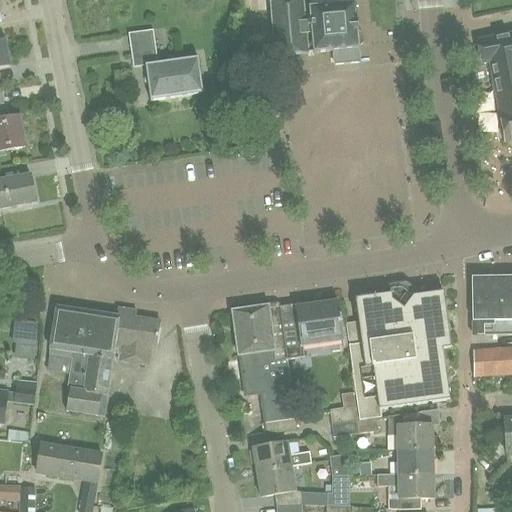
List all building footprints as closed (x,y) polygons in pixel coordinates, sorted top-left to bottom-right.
[(354,3),(349,4),(348,0),(299,0),(270,3),(275,57),(316,53),(317,54),(331,52),(332,65),(344,64),(342,51),(359,49),(354,3)] [(150,102),(203,95),(198,58),(157,63),(152,31),(129,34),(134,69),(145,67),(150,102)] [(511,34),(476,42),(481,65),(488,63),(505,143),(511,142),(511,34)] [(5,39),(0,40),(0,68),(10,67),(5,39)] [(0,92),(0,157),(7,156),(7,152),(25,149),(19,118),(2,121),(1,116),(0,116),(0,105),(3,105),(0,92)] [(0,210),(36,204),(30,176),(3,182),(0,171),(0,210)] [(511,278),(472,280),(473,337),(511,336),(511,278)] [(406,284),(389,286),(371,289),(372,298),(367,299),(362,300),(358,300),(355,301),(361,345),(348,346),(355,393),(359,422),(377,420),(381,419),(380,411),(449,402),(442,351),(450,350),(443,294),(416,298),(415,291),(406,284)] [(338,303),(280,311),(286,361),(303,359),(302,346),(325,343),(324,340),(342,338),(338,303)] [(116,317),(56,307),(49,350),(50,350),(48,370),(70,374),(68,390),(70,391),(66,411),(104,417),(114,349),(118,350),(117,355),(121,355),(119,361),(148,365),(151,349),(157,349),(161,323),(135,318),(136,312),(117,309),(116,317)] [(286,361),(280,311),(279,309),(268,310),(268,309),(233,314),(245,397),(261,395),(263,408),(262,408),(264,424),(295,420),(295,426),(301,425),(300,417),(299,411),(293,411),(292,405),(286,361)] [(511,375),(511,349),(473,352),(473,378),(511,375)] [(34,405),(35,390),(16,388),(16,394),(7,393),(8,393),(0,392),(0,423),(4,424),(7,403),(28,405),(28,407),(33,408),(34,405)] [(359,422),(355,393),(341,395),(342,409),(328,411),(331,427),(356,423),(359,422)] [(146,404),(153,423),(177,414),(170,395),(146,404)] [(432,451),(432,427),(434,427),(434,412),(387,418),(388,436),(396,436),(397,452),(432,451)] [(506,455),(511,454),(511,417),(503,418),(506,455)] [(378,433),(377,420),(359,422),(356,423),(357,436),(378,433)] [(356,423),(331,427),(333,440),(357,436),(356,423)] [(66,480),(71,450),(41,445),(36,475),(66,480)] [(308,454),(289,457),(286,445),(251,450),(255,474),(310,465),(308,454)] [(91,511),(101,455),(71,450),(66,480),(84,482),(79,511),(91,511)] [(433,476),(432,451),(397,452),(397,477),(433,476)] [(345,455),(328,458),(332,478),(348,477),(345,455)] [(295,492),(291,469),(310,465),(255,474),(259,498),(295,492)] [(433,476),(397,477),(377,477),(377,488),(397,489),(398,500),(388,501),(388,510),(399,510),(421,510),(421,500),(433,500),(433,476)] [(511,493),(506,485),(493,494),(501,505),(511,497),(511,493)] [(0,501),(20,502),(20,488),(0,487),(0,501)] [(34,511),(35,506),(36,488),(20,488),(20,502),(19,511),(34,511)] [(326,506),(327,494),(302,493),(302,506),(326,508),(326,506)] [(353,496),(327,494),(326,506),(339,507),(352,507),(353,496)]
